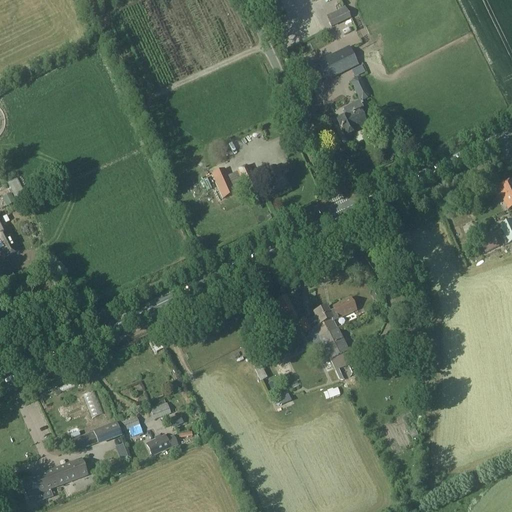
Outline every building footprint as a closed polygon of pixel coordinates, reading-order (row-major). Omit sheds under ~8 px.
[(351,18),(346,9),(328,18),(332,27),(351,18)] [(359,43),(348,48),(351,55),(363,50),(359,43)] [(345,50),(311,67),(320,87),(355,71),(345,50)] [(360,80),(352,83),(360,100),(367,96),(360,80)] [(346,116),(337,120),(345,137),(354,133),(354,131),(368,124),(361,109),(346,116)] [(231,123),(215,130),(218,136),(225,132),(228,140),(237,136),(231,123)] [(173,178),(201,168),(193,146),(187,149),(188,153),(166,161),(173,178)] [(257,183),(249,166),(236,172),(243,190),(257,183)] [(263,173),(264,177),(262,178),(264,181),(266,180),(271,192),(285,186),(281,176),(279,177),(275,167),(263,173)] [(235,194),(225,173),(224,170),(211,176),(222,200),(235,194)] [(12,201),(21,197),(13,179),(4,184),(12,201)] [(511,181),(498,188),(508,210),(511,208),(511,181)] [(252,207),(255,217),(262,215),(259,205),(252,207)] [(0,214),(0,213),(0,253),(3,259),(18,251),(0,214)] [(511,220),(500,226),(505,236),(502,237),(506,245),(508,244),(509,244),(511,242),(511,220)] [(467,222),(459,222),(459,231),(467,231),(467,222)] [(485,254),(498,247),(492,235),(480,241),(485,254)] [(286,299),(275,304),(282,319),(287,316),(291,323),(297,320),(294,313),(293,313),(286,299)] [(319,339),(337,331),(333,323),(355,311),(350,300),(332,308),(334,311),(329,314),(326,308),(314,314),(319,326),(314,329),(319,339)] [(311,330),(305,318),(298,322),(304,333),(311,330)] [(329,361),(319,339),(314,329),(307,332),(323,364),(329,361)] [(319,339),(329,361),(335,372),(353,363),(348,352),(347,352),(337,331),(319,339)] [(254,369),(260,382),(268,378),(262,365),(254,369)] [(274,410),(285,402),(281,397),(270,405),(274,410)] [(170,414),(167,404),(150,410),(154,421),(170,414)] [(139,426),(135,416),(116,423),(116,424),(120,434),(139,426)] [(121,436),(120,434),(116,424),(93,432),(98,444),(121,436)] [(155,438),(156,441),(146,445),(152,457),(170,449),(170,448),(176,445),(173,437),(166,441),(164,437),(161,439),(159,436),(155,438)] [(28,498),(87,477),(81,460),(22,482),(28,498)]
